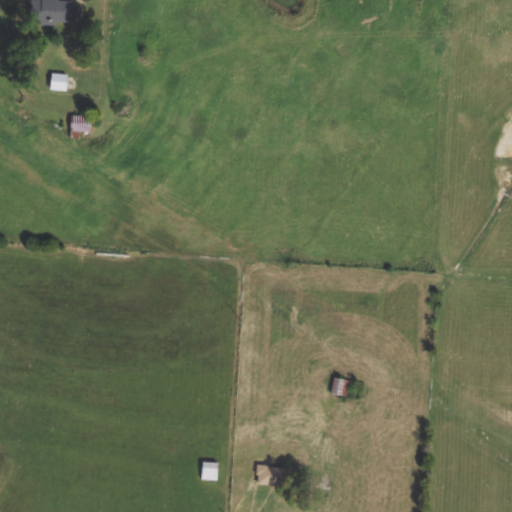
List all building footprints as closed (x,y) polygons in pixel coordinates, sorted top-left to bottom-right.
[(32,13),(39,13),(39,24),(72,25),(73,2),(59,2),(59,0),(41,0),(42,1),(33,1),(32,13)] [(51,92),(67,92),(68,76),(52,75),(51,92)] [(352,382),(334,380),(332,396),(350,398),(352,382)] [(202,482),(217,482),(219,464),(203,463),(202,482)] [(284,488),(286,469),(258,467),(257,486),(284,488)]
